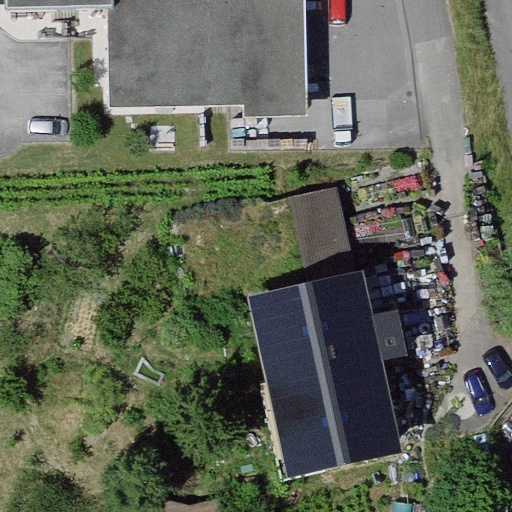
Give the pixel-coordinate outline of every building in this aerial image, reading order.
[(0,0),(0,24),(100,20),(104,129),(290,121),(284,0),(0,0)] [(396,325),(403,354),(440,340),(425,172),(343,191),(372,331),(396,325)] [(336,194),(293,201),(309,297),(352,289),(336,194)] [(250,492),(384,469),(352,289),(309,297),(218,312),(250,492)] [(212,511),(209,495),(124,511),(212,511)]
